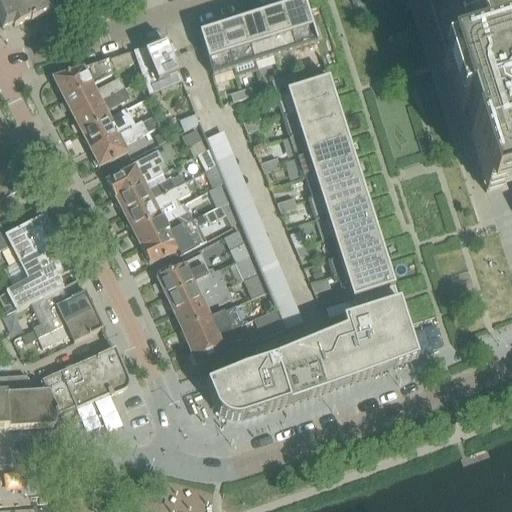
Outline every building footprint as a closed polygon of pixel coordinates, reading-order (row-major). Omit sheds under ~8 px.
[(0,0),(0,24),(4,33),(14,28),(30,21),(31,22),(56,11),(51,0),(0,0)] [(511,0),(424,0),(445,67),(511,45),(511,0)] [(282,10),(296,52),(317,45),(304,3),(301,4),(296,5),(282,10)] [(280,10),(275,12),(261,16),(275,59),(296,52),(282,10),(280,10)] [(275,59),(261,16),(260,17),(254,18),(240,23),(256,73),(257,73),(255,65),(275,59)] [(234,25),(219,30),(235,80),(256,73),(240,23),(239,23),(234,25)] [(235,80),(219,30),(218,30),(213,32),(198,36),(212,79),(233,72),(235,80)] [(164,43),(153,48),(154,51),(145,55),(153,75),(143,79),(139,69),(139,70),(150,97),(182,84),(164,43)] [(173,44),(167,46),(170,54),(176,51),(173,44)] [(511,195),(511,45),(445,67),(462,118),(464,118),(471,140),(469,141),(470,144),(473,153),(474,157),(477,165),(478,169),(481,178),(482,181),(485,190),(486,194),(489,203),(511,195)] [(129,55),(53,81),(53,82),(55,86),(55,91),(59,94),(63,101),(91,86),(132,65),(129,55)] [(136,75),(130,79),(133,85),(139,83),(136,75)] [(282,80),(284,89),(294,85),(292,77),(282,80)] [(69,112),(72,118),(124,90),(118,79),(94,92),(91,86),(63,101),(64,103),(62,105),(67,113),(69,112)] [(274,92),(284,89),(282,80),(271,83),(274,92)] [(333,96),(328,81),(306,88),(275,98),(281,119),(335,102),(334,100),(333,96)] [(80,133),(81,134),(109,120),(106,113),(130,101),(124,90),(72,118),(76,125),(73,126),(78,135),(80,133)] [(243,102),(253,99),(250,90),(240,93),(243,102)] [(243,102),(240,93),(230,97),(233,105),(243,102)] [(340,117),(335,102),(281,119),(288,140),(341,123),(341,121),(340,117)] [(187,110),(174,115),(181,132),(194,127),(187,110)] [(109,120),(81,134),(82,137),(82,142),(86,145),(89,151),(134,128),(125,111),(109,120)] [(154,117),(134,128),(89,151),(93,158),(91,160),(95,168),(98,167),(99,169),(117,160),(126,154),(123,147),(160,127),(154,117)] [(260,121),(251,124),(255,134),(263,131),(260,121)] [(346,137),(341,123),(288,140),(294,160),(348,143),(347,142),(346,137)] [(255,134),(251,124),(243,126),(247,136),(255,134)] [(197,132),(183,139),(188,149),(202,142),(197,132)] [(0,203),(30,187),(31,187),(14,154),(12,155),(3,138),(0,136),(0,213),(1,213),(1,205),(0,203)] [(353,158),(348,143),(294,160),(301,181),(355,164),(354,162),(353,158)] [(134,169),(106,184),(110,191),(109,195),(110,197),(114,199),(115,200),(162,175),(159,168),(164,166),(157,153),(132,167),(134,169)] [(277,161),(268,164),(271,174),(280,171),(277,161)] [(271,174),(268,164),(260,167),(264,176),(271,174)] [(359,178),(355,164),(301,181),(301,182),(305,181),(311,200),(307,201),(308,202),(361,185),(360,183),(359,178)] [(205,174),(204,174),(213,191),(220,188),(223,186),(216,168),(215,169),(205,174)] [(162,175),(115,200),(116,203),(115,207),(116,209),(120,211),(124,217),(176,189),(183,185),(178,175),(170,179),(166,182),(162,175)] [(176,189),(124,217),(127,224),(126,228),(127,230),(131,232),(160,218),(179,208),(177,203),(189,197),(183,185),(176,189)] [(366,199),(361,185),(308,202),(314,223),(368,206),(367,203),(366,199)] [(293,201),(285,204),(288,214),(297,211),(293,201)] [(276,207),(280,216),(288,214),(285,204),(276,207)] [(160,218),(131,232),(133,236),(133,240),(134,242),(137,243),(140,249),(192,222),(184,206),(179,208),(160,218)] [(372,219),(368,206),(314,223),(326,220),(332,240),(375,227),(374,224),(372,219)] [(214,211),(204,216),(208,224),(209,225),(225,218),(220,208),(214,211)] [(5,238),(0,228),(0,252),(9,248),(18,265),(57,244),(52,234),(53,233),(51,228),(49,229),(44,218),(5,238)] [(192,222),(140,249),(144,256),(142,258),(146,266),(148,265),(150,267),(177,253),(180,259),(195,251),(188,236),(197,231),(196,229),(192,222)] [(379,240),(375,227),(332,240),(338,259),(327,263),(327,264),(381,247),(380,244),(379,240)] [(289,238),(294,249),(303,247),(299,235),(289,238)] [(64,291),(63,290),(63,289),(62,290),(56,278),(71,271),(57,244),(18,265),(27,283),(5,294),(16,314),(30,307),(64,291)] [(303,247),(294,249),(299,261),(307,259),(303,247)] [(388,268),(381,247),(327,264),(334,285),(338,284),(388,268)] [(244,248),(229,254),(234,265),(249,259),(244,248)] [(158,284),(155,285),(160,294),(162,293),(165,299),(213,275),(212,271),(208,273),(201,258),(184,265),(186,268),(157,282),(158,284)] [(249,259),(234,265),(243,284),(257,278),(249,259)] [(345,305),(352,302),(394,289),(393,286),(392,281),(388,268),(338,284),(345,305)] [(173,316),(226,291),(218,273),(213,275),(165,299),(166,301),(164,302),(168,311),(170,310),(173,316)] [(243,284),(251,301),(264,295),(257,278),(243,284)] [(327,281),(318,284),(321,294),(330,291),(327,281)] [(64,291),(30,307),(42,329),(33,333),(38,342),(93,314),(84,295),(84,296),(77,283),(63,290),(64,291)] [(321,294),(318,284),(310,287),(314,296),(321,294)] [(397,299),(394,289),(352,302),(357,318),(342,322),(345,332),(316,343),(313,344),(313,345),(295,352),(292,353),(271,362),(272,365),(242,374),(205,389),(215,413),(216,415),(217,416),(219,418),(220,419),(222,420),(225,422),(227,423),(231,424),(233,425),(235,425),(237,425),(239,425),(241,424),(243,424),(417,361),(406,327),(404,318),(397,299)] [(180,331),(181,332),(210,320),(207,313),(231,301),(226,291),(173,316),(176,323),(174,324),(178,332),(180,331)] [(262,307),(267,317),(275,313),(271,303),(262,307)] [(275,313),(267,317),(253,322),(261,341),(283,333),(275,313)] [(93,314),(38,342),(42,352),(70,338),(74,346),(102,332),(93,314)] [(238,316),(213,326),(210,320),(181,332),(182,335),(179,336),(183,344),(186,343),(188,349),(242,327),(238,316)] [(247,338),(242,327),(188,349),(191,357),(189,358),(192,367),(195,366),(196,368),(225,356),(222,348),(247,338)] [(33,333),(22,339),(26,348),(38,342),(33,333)] [(110,399),(122,394),(123,393),(125,392),(126,391),(127,390),(128,388),(128,387),(128,385),(128,383),(128,381),(115,351),(41,383),(57,418),(57,417),(75,409),(76,411),(110,397),(110,399)] [(0,431),(50,429),(52,428),(53,428),(54,427),(55,426),(56,424),(56,423),(56,422),(56,418),(57,418),(41,383),(30,387),(26,378),(0,379),(0,431)]
